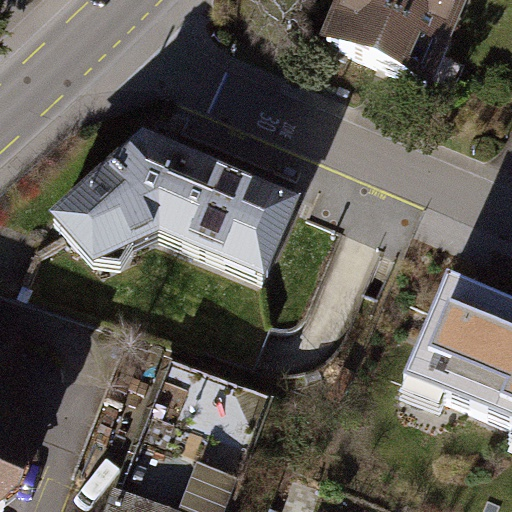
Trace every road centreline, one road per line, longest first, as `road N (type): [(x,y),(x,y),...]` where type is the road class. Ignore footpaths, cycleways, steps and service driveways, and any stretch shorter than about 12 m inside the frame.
road 1 (residential): [(511,218),(208,90),(140,51),(106,20)]
road 2 (secondary): [(106,20),(0,115)]
